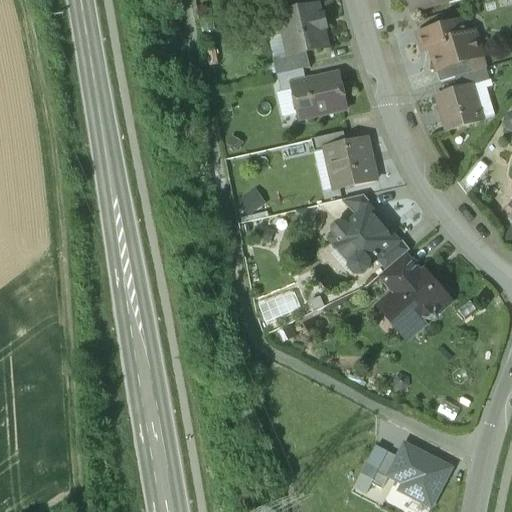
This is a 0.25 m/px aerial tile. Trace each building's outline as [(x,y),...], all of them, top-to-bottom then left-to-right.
[(408,0),(413,12),(453,0),(408,0)] [(318,8),(280,16),(289,56),(289,57),(307,53),(327,48),(323,30),(326,29),(323,17),(320,18),(318,8)] [(463,22),(419,35),(424,52),(430,49),(437,69),(437,72),(471,62),(481,58),(474,34),(467,36),(463,22)] [(310,69),(307,53),(289,57),(289,56),(273,59),(276,76),(303,70),(310,69)] [(471,62),(437,72),(437,69),(435,70),(440,84),(455,79),(474,73),(471,62)] [(306,82),(303,70),(276,76),(281,94),(293,91),(292,85),(306,82)] [(455,79),(458,91),(471,87),(490,82),(486,70),(474,73),(455,79)] [(306,82),(292,85),(293,91),(296,101),(293,105),(294,112),(299,115),(307,113),(308,120),(346,112),(337,75),(306,82)] [(458,91),(436,98),(447,133),(482,122),(471,87),(458,91)] [(326,150),(346,145),(343,134),(310,141),(314,154),(325,152),(324,150),(326,150)] [(326,150),(324,150),(325,152),(329,171),(332,171),(337,191),(376,182),(367,140),(346,145),(326,150)] [(372,208),(364,197),(342,203),(357,218),(368,209),(369,210),(372,208)] [(357,218),(346,227),(344,225),(339,224),(333,229),(333,235),(335,237),(330,241),(350,265),(349,270),(355,277),(363,276),(369,271),(369,265),(375,260),(376,262),(397,243),(369,210),(368,209),(357,218)] [(400,240),(397,243),(376,262),(386,272),(406,255),(409,252),(400,240)] [(420,273),(406,255),(386,272),(377,279),(389,294),(374,308),(407,346),(454,306),(424,270),(420,273)] [(422,455),(404,446),(398,459),(388,477),(413,490),(410,497),(431,508),(451,471),(433,461),(430,462),(423,458),(422,455)] [(386,455),(376,449),(362,476),(372,482),(386,455)] [(398,459),(387,454),(386,455),(372,482),(371,485),(381,491),(388,477),(398,459)]
